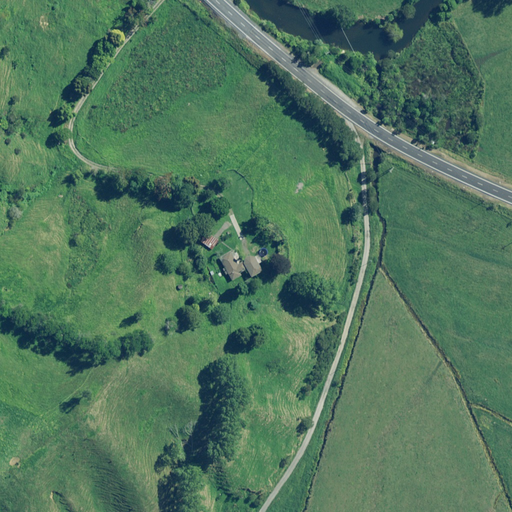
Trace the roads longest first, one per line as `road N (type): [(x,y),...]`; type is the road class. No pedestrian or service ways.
road 1 (track): [(358,117),(346,158),(352,230),(365,255),(318,407),(254,511)]
road 2 (primary): [(511,192),(358,117),(217,0)]
